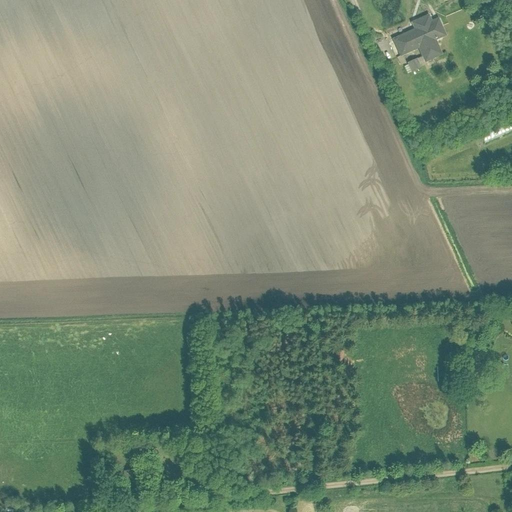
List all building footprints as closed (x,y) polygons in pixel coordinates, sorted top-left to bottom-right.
[(484,6),(472,12),(475,20),(488,14),(484,6)] [(426,25),(424,21),(421,20),(416,22),(415,24),(413,25),(417,32),(409,36),(408,33),(394,40),(401,55),(419,47),(423,56),(430,53),(432,58),(440,54),(434,40),(443,36),(444,34),(441,28),(439,27),(434,30),(431,23),(426,25)] [(407,23),(386,32),(389,39),(410,30),(407,23)] [(492,133),(508,127),(505,121),(490,127),(492,133)] [(490,159),(511,150),(511,136),(511,137),(510,135),(485,145),(490,159)] [(482,377),(481,367),(465,367),(465,378),(482,377)] [(138,470),(123,471),(125,484),(139,482),(138,470)] [(115,471),(103,473),(104,481),(116,479),(115,471)]
